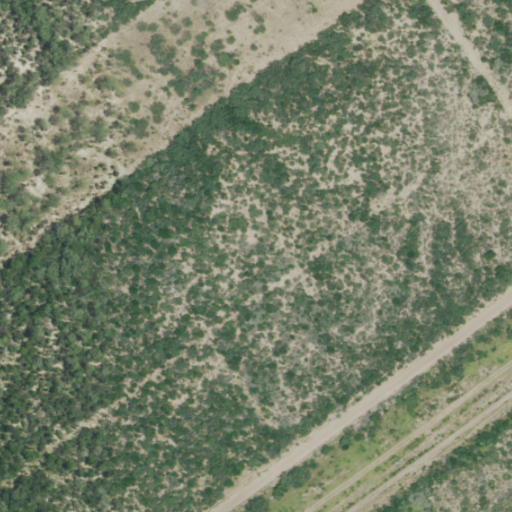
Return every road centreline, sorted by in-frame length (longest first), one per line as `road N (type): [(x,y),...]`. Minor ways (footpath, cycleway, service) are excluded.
road 1 (track): [(228,511),(511,305)]
road 2 (residential): [(367,511),(511,407)]
